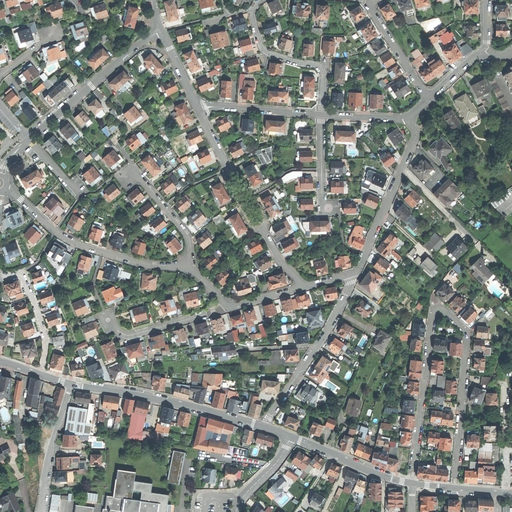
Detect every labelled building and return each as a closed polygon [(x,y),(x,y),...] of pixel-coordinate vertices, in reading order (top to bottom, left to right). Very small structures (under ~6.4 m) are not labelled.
[(165,8),(166,11),(175,9),(174,5),(173,0),(171,0),(164,2),(165,8)] [(211,0),(198,0),(199,1),(198,1),(200,8),(201,8),(202,11),(210,9),(209,6),(213,5),(212,1),(211,0)] [(276,0),(271,2),(268,4),(272,14),(277,12),(278,14),(283,12),(277,0),(276,0)] [(398,0),(399,1),(398,1),(401,12),(404,11),(407,10),(408,13),(413,12),(409,0),(398,0)] [(414,0),(417,8),(422,7),(426,6),(429,5),(427,0),(414,0)] [(52,13),(53,18),(60,15),(64,14),(63,10),(65,9),(64,6),(63,1),(60,2),(49,5),(50,7),(52,13)] [(465,6),(465,13),(478,13),(479,11),(479,9),(478,8),(478,6),(478,2),(477,2),(469,1),(465,1),(465,2),(462,2),(462,6),(465,6)] [(93,7),(90,8),(91,13),(93,16),(96,15),(97,19),(101,18),(108,16),(103,3),(93,7)] [(292,6),(292,13),(296,13),(296,16),(307,17),(308,13),(310,13),(310,6),(308,5),(307,5),(308,4),(307,3),(303,3),(303,4),(302,4),(300,4),(297,4),(296,6),(292,6)] [(384,7),(380,9),(382,12),(381,13),(382,15),(384,15),(387,20),(388,19),(389,21),(393,19),(391,17),(395,14),(389,4),(384,7)] [(321,6),(317,6),(317,11),(316,11),(316,14),(316,15),(316,19),(323,19),(323,22),(327,23),(328,7),(327,6),(324,5),(324,6),(321,6)] [(504,17),(508,17),(508,12),(508,6),(496,6),(496,7),(495,8),(495,11),(496,11),(496,14),(496,17),(497,17),(504,17)] [(127,16),(136,18),(137,14),(138,9),(129,7),(128,12),(127,16)] [(359,7),(350,13),(352,17),(355,21),(356,22),(362,17),(365,16),(363,13),(361,10),(363,10),(361,7),(360,7),(359,7)] [(168,16),(169,21),(178,19),(177,13),(175,9),(166,11),(168,16)] [(414,16),(413,12),(408,13),(407,10),(404,11),(406,18),(414,16)] [(135,23),(136,18),(127,16),(126,20),(124,25),(133,27),(135,23)] [(233,32),(246,28),(245,23),(244,18),(233,21),(235,27),(232,28),(233,32)] [(73,25),(71,26),(72,30),(73,34),(76,33),(77,37),(82,35),(88,33),(84,21),(73,24),(73,25)] [(264,30),(265,34),(276,31),(276,29),(278,28),(278,25),(275,26),(274,22),(262,25),(264,30)] [(369,23),(357,31),(360,35),(362,33),(365,37),(367,41),(372,38),(377,34),(374,30),(375,30),(374,29),(373,27),(372,27),(369,23)] [(496,37),(507,37),(507,35),(510,35),(510,31),(507,31),(507,26),(504,26),(504,25),(501,25),(501,26),(496,26),(496,31),(496,37)] [(467,36),(478,37),(478,34),(478,31),(477,31),(477,27),(474,26),(467,26),(467,27),(464,27),(464,31),(467,31),(467,36)] [(30,28),(18,32),(20,39),(21,43),(25,42),(26,45),(30,44),(34,42),(33,39),(34,39),(30,28)] [(177,37),(178,41),(191,38),(190,33),(187,33),(186,28),(175,31),(177,37)] [(445,28),(437,33),(442,42),(446,48),(454,43),(445,28)] [(214,48),(228,44),(224,31),(217,33),(210,35),(212,44),(213,43),(214,48)] [(99,38),(103,42),(108,38),(104,34),(99,38)] [(428,38),(432,44),(436,41),(433,35),(428,38)] [(249,38),(239,41),(240,47),(238,48),(239,52),(252,48),(251,43),(249,38)] [(283,50),(288,51),(291,41),(285,39),(281,38),(278,48),(283,50)] [(328,53),(333,53),(334,40),(328,39),(328,41),(324,41),(323,52),(328,53)] [(380,43),(378,41),(372,44),(371,45),(376,54),(386,48),(386,47),(386,46),(385,44),(384,44),(383,44),(381,45),(380,43)] [(307,56),(312,57),(313,45),(312,45),(312,42),(309,42),(309,44),(304,44),(303,56),(307,56)] [(52,46),(49,47),(50,49),(46,51),(47,55),(48,55),(50,61),(62,57),(60,52),(58,47),(57,44),(52,46)] [(454,44),(443,51),(450,63),(457,59),(462,56),(458,50),(454,44)] [(467,44),(461,48),(458,50),(462,56),(472,49),(467,44)] [(98,52),(95,55),(101,62),(105,59),(108,56),(102,49),(98,52)] [(411,53),(415,58),(421,54),(417,49),(411,53)] [(186,59),(187,63),(196,59),(194,55),(192,50),(183,54),(186,59)] [(385,66),(386,67),(395,62),(392,58),(389,53),(380,58),(382,61),(385,66)] [(147,64),(150,68),(157,61),(154,57),(150,54),(143,61),(147,64)] [(98,65),(101,62),(95,55),(92,58),(88,61),(94,68),(98,65)] [(437,57),(433,59),(439,68),(439,69),(443,66),(437,57)] [(247,65),(248,72),(259,69),(258,64),(257,58),(246,61),(247,65)] [(190,68),(191,72),(200,68),(198,63),(196,59),(187,63),(190,68)] [(433,59),(427,63),(430,67),(431,67),(434,71),(437,69),(439,68),(433,59)] [(160,64),(157,61),(150,68),(153,71),(156,74),(163,68),(160,64)] [(268,68),(268,72),(270,72),(274,73),(279,73),(281,64),(275,63),(270,62),(269,68),(268,68)] [(335,68),(335,73),(347,74),(347,70),(347,64),(336,63),(335,68)] [(422,76),(424,79),(433,73),(432,72),(430,67),(427,63),(423,65),(423,64),(420,65),(420,67),(417,68),(420,72),(419,74),(419,75),(421,77),(422,76)] [(29,83),(40,75),(32,66),(30,64),(27,66),(24,69),(26,71),(22,74),(25,77),(26,79),(29,83)] [(388,71),(393,79),(402,73),(403,72),(401,70),(400,68),(399,69),(397,65),(388,71)] [(119,75),(116,78),(122,85),(126,82),(129,79),(123,71),(119,75)] [(238,88),(242,88),(243,87),(243,84),(252,85),(252,87),(254,87),(254,81),(244,80),(244,73),(239,73),(238,88)] [(347,74),(335,73),(335,77),(334,82),(346,83),(346,78),(347,74)] [(54,75),(49,79),(52,84),(58,79),(54,75)] [(198,87),(200,91),(213,85),(211,81),(208,82),(206,77),(196,82),(198,87)] [(305,82),(304,87),(313,87),(314,83),(314,78),(305,77),(305,82)] [(48,78),(42,83),(48,90),(54,85),(52,84),(49,79),(48,78)] [(68,78),(64,81),(71,89),(74,86),(68,78)] [(112,81),(109,84),(115,91),(119,87),(122,85),(116,78),(112,81)] [(403,78),(390,86),(393,91),(391,92),(395,98),(397,97),(398,98),(411,90),(407,85),(403,78)] [(173,80),(160,86),(162,91),(165,90),(167,95),(177,90),(175,86),(173,80)] [(471,86),(477,97),(490,91),(484,80),(477,83),(471,86)] [(55,86),(63,96),(66,92),(71,89),(64,81),(60,85),(58,83),(55,86)] [(229,86),(221,85),(220,97),(223,97),(225,97),(225,99),(229,99),(230,86),(229,86)] [(58,99),(63,96),(55,86),(51,89),(53,91),(48,95),(55,103),(58,99)] [(252,87),(243,87),(242,88),(242,98),(246,99),(251,99),(252,87)] [(313,87),(304,87),(304,91),(303,96),(313,97),(313,92),(313,87)] [(272,100),(277,101),(278,92),(273,91),(268,91),(267,100),(272,100)] [(337,105),(342,105),(343,94),(341,94),(341,91),(338,91),(338,93),(333,93),(332,105),(337,105)] [(11,105),(18,99),(13,93),(13,92),(8,96),(5,98),(8,102),(11,105)] [(282,92),(278,92),(277,101),(282,101),(286,101),(287,92),(282,92)] [(357,104),(361,104),(362,100),(362,93),(349,92),(348,103),(349,103),(357,104)] [(370,105),(370,108),(375,108),(382,108),(382,100),(387,100),(387,95),(378,95),(378,92),(374,92),(374,95),(370,95),(370,105)] [(460,98),(455,100),(461,110),(460,110),(462,114),(463,113),(466,119),(467,118),(471,116),(471,117),(477,113),(474,108),(476,107),(473,102),(471,103),(465,94),(460,98)] [(51,105),(55,103),(48,95),(45,98),(51,105)] [(88,106),(97,116),(100,113),(100,112),(99,111),(102,107),(95,99),(91,103),(88,106)] [(175,113),(177,117),(188,111),(186,107),(184,103),(175,107),(177,111),(175,113)] [(477,108),(481,116),(486,113),(483,105),(477,108)] [(23,111),(31,120),(34,118),(37,115),(33,111),(32,109),(29,106),(28,106),(25,109),(23,111)] [(134,106),(124,114),(128,120),(131,123),(134,120),(136,122),(142,117),(141,115),(134,106)] [(110,111),(115,118),(119,115),(113,108),(110,111)] [(446,120),(452,129),(458,125),(460,124),(457,118),(457,117),(455,116),(451,110),(447,113),(443,116),(446,120)] [(74,118),(82,126),(86,122),(89,125),(92,122),(82,111),(78,115),(74,118)] [(182,122),(184,124),(192,120),(190,115),(188,111),(177,117),(179,120),(181,119),(182,122)] [(218,127),(221,131),(231,126),(228,121),(230,120),(228,116),(222,119),(216,122),(218,127)] [(248,119),(243,119),(242,130),(249,130),(249,133),(253,133),(254,120),(248,119)] [(267,120),(266,130),(271,130),(271,133),(276,133),(277,121),(272,121),(267,120)] [(460,128),(458,125),(452,129),(446,120),(443,122),(451,134),(460,128)] [(281,122),(277,121),(276,133),(280,134),(280,131),(285,131),(286,122),(281,122)] [(64,127),(60,130),(67,139),(72,135),(74,137),(77,134),(68,123),(64,127)] [(387,135),(395,145),(399,142),(404,139),(396,128),(395,129),(392,131),(387,135)] [(187,141),(190,146),(202,140),(200,135),(197,130),(187,135),(190,140),(187,141)] [(298,140),(312,140),(312,135),(312,130),(301,130),(301,136),(298,136),(298,140)] [(340,141),(345,141),(345,132),(341,131),(336,131),(335,141),(340,141)] [(140,132),(138,134),(140,137),(138,138),(141,142),(142,143),(146,140),(140,132)] [(345,132),(345,141),(349,141),(354,142),(355,132),(350,132),(345,132)] [(129,146),(132,150),(141,142),(138,138),(140,137),(138,134),(136,136),(134,134),(125,141),(129,146)] [(49,140),(45,144),(53,153),(58,149),(61,146),(60,144),(53,136),(49,140)] [(432,145),(428,149),(435,157),(437,156),(441,159),(444,166),(450,163),(449,163),(445,156),(452,150),(442,139),(437,143),(434,146),(432,145)] [(232,153),(234,158),(244,153),(242,148),(244,146),(242,142),(238,144),(229,148),(232,153)] [(255,151),(263,165),(273,160),(271,147),(255,151)] [(199,159),(201,164),(212,159),(209,154),(207,149),(194,155),(197,160),(199,159)] [(103,158),(112,169),(117,166),(119,164),(117,161),(121,159),(118,155),(113,150),(103,158)] [(300,161),(312,161),(312,157),(312,151),(300,152),(300,153),(298,153),(298,156),(300,156),(300,161)] [(82,160),(86,156),(82,152),(78,155),(82,160)] [(380,159),(387,167),(391,164),(395,161),(389,152),(386,154),(381,158),(380,159)] [(145,165),(148,168),(157,161),(154,158),(152,159),(149,155),(142,161),(145,165)] [(151,172),(153,176),(161,170),(158,166),(159,164),(157,161),(148,168),(151,172)] [(423,177),(426,180),(435,171),(429,165),(426,162),(424,161),(423,162),(421,161),(417,165),(413,169),(416,172),(418,175),(419,175),(422,178),(423,177)] [(331,168),(331,173),(345,173),(345,165),(342,165),(342,162),(331,162),(331,168)] [(247,174),(249,177),(260,171),(257,167),(255,168),(253,164),(244,169),(247,174)] [(94,180),(95,183),(98,181),(102,178),(100,175),(93,166),(83,174),(87,180),(90,183),(94,180)] [(33,172),(29,174),(35,183),(38,180),(43,178),(42,176),(39,172),(38,169),(33,172)] [(379,186),(383,187),(385,183),(387,178),(369,170),(365,180),(366,180),(369,181),(376,184),(376,185),(379,186)] [(251,181),(254,185),(262,181),(260,177),(262,175),(260,171),(249,177),(251,181)] [(22,179),(27,188),(31,185),(35,183),(29,174),(25,177),(22,179)] [(164,190),(167,194),(176,187),(172,183),(174,181),(171,177),(160,186),(164,190)] [(301,188),(313,188),(313,183),(313,178),(302,178),(299,178),(299,182),(301,182),(301,185),(301,188)] [(433,194),(440,201),(456,186),(449,179),(441,187),(433,194)] [(332,182),(331,182),(331,187),(331,192),(343,192),(343,186),(346,186),(345,182),(339,182),(332,182)] [(361,182),(361,187),(368,190),(370,185),(368,184),(364,183),(361,182)] [(213,193),(215,197),(225,191),(223,187),(221,183),(212,187),(215,192),(213,193)] [(110,201),(121,192),(117,188),(114,184),(105,191),(108,195),(106,197),(110,201)] [(440,201),(445,206),(461,191),(456,186),(440,201)] [(130,201),(133,205),(144,197),(141,192),(138,188),(129,196),(132,200),(130,201)] [(404,199),(412,207),(418,202),(420,204),(423,200),(421,198),(413,190),(410,188),(408,191),(405,193),(408,195),(404,199)] [(219,200),(222,204),(230,199),(228,195),(225,191),(215,197),(217,201),(219,200)] [(491,202),(495,207),(508,197),(504,191),(491,202)] [(363,202),(375,208),(377,203),(379,199),(376,197),(369,194),(368,195),(366,200),(364,199),(363,202)] [(178,207),(182,212),(191,204),(187,200),(189,199),(186,195),(175,204),(178,207)] [(265,205),(267,208),(277,203),(276,199),(273,201),(270,196),(262,200),(265,205)] [(52,211),(55,214),(56,213),(61,207),(63,205),(54,197),(46,205),(52,211)] [(301,204),(301,209),(313,209),(313,205),(313,199),(301,199),(301,201),(298,201),(298,204),(301,204)] [(143,214),(146,218),(155,210),(152,206),(149,203),(138,212),(141,215),(141,216),(143,214)] [(271,217),(280,212),(277,207),(279,206),(277,203),(267,208),(269,213),(271,217)] [(354,203),(344,203),(344,208),(344,213),(356,212),(356,211),(358,211),(358,208),(356,208),(356,203),(354,203)] [(398,208),(395,212),(404,221),(406,219),(408,220),(411,217),(410,215),(411,213),(403,204),(398,208)] [(64,210),(61,207),(56,213),(59,216),(64,210)] [(190,217),(187,219),(190,222),(193,225),(195,223),(198,227),(201,224),(206,219),(198,209),(194,213),(194,212),(189,216),(190,217)] [(14,210),(6,214),(7,216),(12,227),(23,221),(21,215),(19,211),(15,213),(14,210)] [(229,223),(232,227),(242,222),(240,218),(238,213),(229,218),(231,222),(229,223)] [(75,228),(79,230),(85,220),(78,217),(73,214),(67,224),(68,224),(75,228)] [(212,218),(216,225),(223,220),(220,214),(212,218)] [(157,231),(158,231),(167,224),(164,220),(161,217),(150,226),(153,230),(155,228),(157,231)] [(94,221),(93,225),(99,226),(98,229),(100,229),(102,223),(94,221)] [(316,234),(320,234),(320,221),(316,221),(311,222),(311,231),(316,231),(316,234)] [(324,221),(320,221),(320,234),(324,234),(324,231),(330,231),(330,221),(324,221)] [(237,231),(239,234),(247,230),(245,226),(242,222),(232,227),(234,232),(237,231)] [(275,233),(277,236),(288,231),(285,227),(287,225),(286,223),(284,224),(283,222),(273,228),(275,233)] [(24,235),(34,244),(38,239),(42,235),(38,232),(41,230),(39,228),(34,224),(24,235)] [(94,239),(100,241),(103,230),(100,229),(98,229),(99,226),(93,225),(89,238),(94,239)] [(115,246),(121,248),(124,237),(119,235),(120,233),(114,231),(110,245),(115,246)] [(200,244),(203,248),(212,241),(209,237),(211,235),(207,231),(197,240),(200,244)] [(387,237),(384,241),(391,247),(398,239),(390,233),(387,237)] [(423,246),(429,251),(432,247),(441,238),(435,233),(423,246)] [(351,245),(360,249),(362,245),(364,240),(361,238),(359,237),(356,236),(355,235),(354,238),(351,245)] [(137,253),(143,255),(146,244),(141,242),(142,240),(136,238),(132,251),(137,253)] [(165,242),(174,253),(182,247),(179,243),(175,238),(171,241),(170,239),(165,242)] [(284,249),(286,252),(296,247),(294,242),(296,241),(295,239),(293,240),(292,238),(281,244),(284,249)] [(445,242),(441,238),(432,247),(436,251),(445,242)] [(451,252),(456,258),(466,248),(462,243),(457,238),(446,248),(451,252)] [(250,249),(252,254),(262,248),(260,243),(257,239),(245,246),(248,251),(250,249)] [(377,249),(384,255),(391,247),(384,241),(380,245),(377,249)] [(6,246),(3,247),(6,255),(9,254),(10,258),(15,257),(16,256),(21,254),(16,242),(6,246)] [(53,244),(48,254),(53,257),(59,261),(62,255),(64,251),(61,248),(62,246),(60,244),(55,242),(54,244),(53,244)] [(391,252),(399,259),(401,256),(393,249),(391,252)] [(72,256),(66,252),(64,256),(62,255),(59,261),(53,257),(53,258),(60,262),(62,260),(68,264),(72,256)] [(206,266),(209,269),(218,261),(217,260),(219,258),(217,256),(215,258),(212,254),(203,262),(206,266)] [(82,255),(78,269),(83,270),(84,268),(88,269),(89,269),(92,258),(87,257),(82,255)] [(349,255),(339,257),(340,266),(340,267),(342,267),(343,269),(346,268),(346,267),(351,266),(350,263),(350,261),(349,255)] [(267,256),(255,263),(257,267),(259,266),(262,271),(272,265),(269,261),(267,256)] [(415,260),(420,264),(423,260),(418,256),(415,260)] [(311,267),(315,266),(314,263),(323,261),(322,257),(309,260),(311,267)] [(434,263),(427,257),(421,264),(430,271),(436,265),(434,263)] [(473,273),(482,283),(492,273),(483,263),(484,261),(480,257),(475,262),(471,266),(475,270),(473,273)] [(374,265),(383,272),(386,269),(388,271),(391,267),(386,262),(387,261),(383,258),(382,259),(380,258),(377,262),(374,265)] [(390,263),(396,268),(399,264),(393,259),(390,263)] [(315,266),(318,275),(323,274),(328,272),(325,260),(323,261),(314,263),(315,266)] [(452,268),(458,274),(463,268),(457,262),(452,268)] [(106,266),(103,277),(116,281),(118,275),(119,270),(115,269),(116,266),(112,265),(108,264),(107,266),(106,266)] [(219,280),(223,285),(231,278),(228,274),(230,272),(227,268),(216,276),(219,280)] [(33,278),(35,283),(45,280),(41,270),(39,271),(38,269),(34,271),(35,272),(32,274),(33,278)] [(363,279),(374,287),(379,280),(382,277),(376,272),(374,274),(370,271),(366,276),(363,279)] [(143,277),(142,288),(155,289),(156,282),(156,278),(152,277),(152,274),(149,274),(144,273),(144,277),(143,277)] [(276,283),(276,287),(281,285),(287,284),(286,281),(285,276),(284,273),(283,273),(276,275),(274,276),(276,283)] [(249,276),(251,283),(257,282),(255,274),(249,276)] [(370,292),(374,287),(363,279),(360,283),(370,292)] [(8,292),(9,296),(11,296),(22,291),(20,286),(19,282),(17,281),(7,284),(8,288),(8,289),(9,292),(8,292)] [(242,284),(236,286),(238,294),(240,293),(242,294),(246,293),(252,292),(249,283),(242,284)] [(446,298),(447,299),(454,292),(449,287),(448,288),(445,284),(444,284),(436,292),(440,296),(441,298),(444,300),(446,298)] [(102,292),(106,302),(107,302),(118,297),(117,293),(115,290),(114,286),(102,292)] [(335,287),(325,289),(326,294),(326,297),(326,299),(328,298),(329,300),(334,299),(334,297),(337,297),(336,292),(335,287)] [(41,299),(42,304),(54,299),(53,295),(50,296),(48,290),(45,291),(45,290),(39,292),(40,293),(39,294),(41,299)] [(13,303),(25,299),(22,291),(11,296),(13,303)] [(118,292),(117,293),(118,297),(107,302),(108,305),(114,302),(121,299),(120,296),(118,292)] [(184,295),(188,308),(195,306),(199,305),(198,300),(201,299),(200,296),(199,292),(196,292),(184,295)] [(296,297),(299,307),(310,305),(309,303),(311,302),(310,298),(308,298),(307,294),(301,295),(296,297)] [(453,308),(457,311),(465,303),(462,300),(461,299),(460,298),(457,295),(449,304),(453,308)] [(73,304),(78,316),(84,313),(88,311),(86,307),(89,306),(86,298),(83,299),(73,304)] [(282,301),(284,311),(288,310),(294,309),(291,298),(290,299),(290,298),(289,298),(287,298),(286,299),(286,300),(284,300),(282,301)] [(168,312),(168,315),(171,314),(176,313),(175,310),(176,310),(173,299),(160,302),(162,309),(163,313),(168,312)] [(355,308),(369,319),(372,315),(369,313),(373,308),(370,305),(366,302),(365,302),(362,299),(361,300),(359,300),(358,302),(358,303),(358,304),(357,306),(355,308)] [(16,310),(18,316),(29,312),(28,308),(27,306),(29,306),(27,302),(26,302),(23,303),(19,304),(19,305),(13,307),(14,311),(16,310)] [(268,305),(264,306),(266,316),(276,314),(273,303),(268,305)] [(465,319),(469,323),(477,314),(473,310),(475,308),(471,304),(468,307),(469,308),(467,311),(462,316),(465,319)] [(143,320),(147,319),(144,306),(133,309),(130,310),(132,318),(135,317),(136,322),(140,321),(143,320)] [(248,310),(244,311),(247,321),(252,320),(256,319),(254,309),(248,310)] [(320,309),(306,312),(307,318),(306,318),(307,322),(308,322),(309,326),(323,323),(322,320),(323,320),(323,318),(323,317),(323,315),(322,314),(321,314),(320,309)] [(59,312),(47,316),(48,321),(50,326),(60,322),(58,317),(61,316),(59,312)] [(85,318),(88,324),(93,322),(96,321),(93,314),(85,318)] [(236,316),(231,317),(233,325),(234,325),(234,326),(237,325),(237,324),(243,322),(242,318),(241,315),(236,316)] [(211,320),(214,332),(218,331),(219,333),(223,332),(222,330),(224,329),(223,324),(225,324),(223,320),(222,320),(221,317),(215,319),(211,320)] [(243,317),(242,318),(243,322),(237,324),(237,325),(238,328),(246,326),(243,317)] [(88,324),(82,326),(88,338),(98,334),(96,330),(99,329),(98,325),(96,321),(93,322),(88,324)] [(208,331),(209,331),(207,326),(206,322),(200,323),(195,325),(197,330),(196,331),(197,335),(205,333),(208,331)] [(339,334),(344,337),(344,336),(348,338),(350,335),(354,329),(344,323),(343,322),(340,326),(342,327),(340,329),(339,332),(340,332),(339,334)] [(412,334),(423,335),(424,330),(424,324),(414,323),(412,334)] [(34,327),(21,326),(22,329),(20,330),(21,334),(23,333),(24,336),(27,335),(28,337),(32,335),(31,334),(36,332),(34,327)] [(477,332),(477,337),(489,338),(489,335),(487,335),(488,328),(478,327),(477,332)] [(174,331),(177,342),(180,341),(181,344),(185,343),(185,340),(186,340),(185,334),(186,334),(185,330),(184,331),(183,328),(178,330),(174,331)] [(377,338),(376,341),(385,346),(386,346),(389,341),(388,341),(391,336),(381,330),(378,335),(379,335),(377,338)] [(296,343),(309,342),(308,336),(307,331),(296,333),(297,338),(297,341),(295,341),(296,343)] [(0,344),(6,346),(9,335),(5,334),(0,332),(0,344)] [(151,349),(165,345),(162,334),(158,335),(156,335),(155,334),(153,335),(153,336),(151,337),(152,341),(150,342),(151,349)] [(53,337),(54,345),(65,343),(64,335),(53,337)] [(331,350),(335,353),(336,351),(338,352),(341,347),(343,345),(344,344),(335,338),(333,340),(332,342),(332,341),(332,342),(331,341),(330,343),(329,345),(329,346),(330,346),(329,346),(332,348),(331,350)] [(421,341),(412,340),(411,344),(411,346),(411,350),(420,351),(420,350),(421,349),(421,347),(421,346),(421,344),(421,341)] [(434,350),(445,351),(447,341),(441,340),(435,340),(434,345),(434,350)] [(485,341),(475,340),(474,345),(474,350),(480,350),(480,352),(484,352),(484,347),(485,341)] [(385,346),(376,341),(373,345),(383,350),(385,346)] [(21,345),(23,355),(28,354),(32,353),(32,356),(38,355),(35,342),(21,345)] [(110,342),(101,345),(108,362),(112,360),(111,359),(118,356),(114,348),(113,349),(110,342)] [(144,355),(141,342),(121,347),(123,353),(127,352),(129,359),(144,355)] [(455,343),(451,343),(450,355),(461,356),(461,350),(462,344),(455,343)] [(162,351),(163,355),(170,353),(168,344),(165,345),(166,350),(162,351)] [(213,347),(214,356),(236,354),(235,349),(234,345),(213,347)] [(285,350),(286,360),(298,360),(298,355),(298,353),(298,349),(285,350)] [(51,367),(61,370),(63,365),(65,356),(54,353),(53,358),(52,358),(51,362),(52,362),(51,367)] [(319,361),(317,365),(326,371),(329,366),(331,362),(329,360),(330,359),(325,356),(324,357),(322,356),(319,361)] [(345,357),(342,361),(349,366),(351,361),(345,357)] [(475,363),(474,369),(481,369),(484,370),(485,358),(482,357),(482,359),(475,358),(475,363)] [(436,361),(432,360),(432,367),(431,374),(435,375),(435,372),(442,373),(443,362),(438,361),(436,361)] [(87,366),(92,378),(97,376),(102,374),(101,372),(103,371),(100,364),(98,364),(97,362),(95,363),(87,366)] [(71,365),(73,375),(79,374),(84,373),(82,363),(76,365),(71,365)] [(111,369),(115,378),(120,376),(120,377),(123,376),(128,373),(124,363),(111,369)] [(409,378),(415,379),(415,377),(420,378),(421,373),(422,368),(415,367),(416,364),(411,363),(409,378)] [(68,367),(63,365),(61,370),(60,373),(67,375),(69,369),(68,367)] [(313,370),(310,375),(320,382),(327,372),(326,371),(317,365),(313,370)] [(207,388),(220,389),(222,374),(204,373),(202,387),(206,387),(207,387),(207,388)] [(439,376),(438,387),(445,388),(446,376),(439,376)] [(481,385),(488,385),(491,377),(482,376),(481,385)] [(2,377),(0,385),(0,398),(5,397),(9,395),(12,378),(2,377)] [(158,389),(164,390),(165,378),(159,377),(156,377),(155,377),(154,383),(153,388),(158,389)] [(29,393),(39,395),(41,381),(36,379),(31,378),(29,393)] [(279,382),(263,380),(262,390),(278,392),(279,388),(279,382)] [(446,393),(456,393),(457,388),(457,381),(447,381),(446,393)] [(413,394),(418,394),(419,389),(420,383),(409,382),(409,385),(408,388),(408,393),(411,393),(413,394)] [(302,400),(304,397),(300,395),(307,384),(305,383),(301,389),(296,396),(302,400)] [(307,384),(300,395),(304,397),(309,401),(310,401),(310,400),(314,395),(317,391),(307,384)] [(56,395),(54,399),(62,401),(66,389),(62,387),(59,386),(56,392),(56,395)] [(202,387),(198,386),(197,391),(197,393),(195,398),(195,401),(199,402),(203,403),(206,387),(202,387)] [(176,387),(174,395),(180,397),(188,399),(190,390),(188,390),(185,389),(176,387)] [(476,402),(481,404),(486,391),(483,389),(482,390),(474,387),(472,394),(469,400),(474,401),(476,402)] [(437,390),(434,390),(434,394),(434,396),(433,400),(442,401),(444,401),(445,391),(437,390)] [(219,392),(216,391),(212,406),(216,407),(222,408),(225,394),(219,392)] [(318,391),(317,391),(314,395),(315,396),(312,402),(310,400),(310,401),(309,401),(309,402),(316,403),(316,402),(318,401),(316,400),(318,391)] [(76,401),(82,402),(90,403),(92,394),(84,393),(77,392),(76,401)] [(41,395),(39,395),(29,393),(27,405),(39,408),(40,402),(40,400),(41,395)] [(486,405),(497,405),(497,401),(497,398),(497,393),(486,394),(486,405)] [(54,399),(41,395),(40,400),(44,401),(48,402),(53,404),(54,399)] [(113,397),(105,395),(103,406),(118,409),(118,407),(120,398),(113,397)] [(130,412),(132,413),(135,400),(131,399),(127,398),(124,411),(130,412)] [(241,401),(231,398),(228,410),(233,411),(237,413),(241,401)] [(350,414),(356,416),(361,401),(351,398),(351,399),(349,399),(346,408),(348,409),(347,413),(350,414)] [(143,402),(135,400),(133,409),(136,409),(135,413),(146,415),(147,415),(148,409),(149,404),(149,403),(143,402)] [(403,412),(414,413),(415,408),(415,401),(404,400),(403,412)] [(48,402),(45,409),(58,413),(59,410),(60,406),(53,404),(48,402)] [(90,404),(89,409),(86,427),(92,427),(95,404),(90,403),(90,404)] [(253,417),(258,418),(261,405),(252,403),(249,416),(253,417)] [(74,435),(79,435),(88,435),(90,436),(92,427),(86,427),(89,409),(84,408),(69,406),(64,421),(59,434),(64,434),(74,435)] [(170,409),(165,407),(161,421),(169,423),(171,424),(174,410),(170,409)] [(179,420),(178,424),(179,424),(183,425),(187,426),(188,426),(191,414),(186,412),(181,411),(180,416),(179,420)] [(443,412),(432,411),(431,415),(431,417),(431,421),(432,421),(439,422),(442,422),(443,413),(443,412)] [(445,414),(443,413),(442,422),(442,424),(453,425),(453,420),(454,415),(448,414),(448,413),(445,412),(445,414)] [(20,413),(18,413),(18,416),(14,416),(14,421),(16,434),(22,433),(20,413)] [(144,424),(146,415),(135,413),(135,414),(133,413),(131,420),(127,438),(142,440),(144,431),(142,431),(144,424)] [(402,428),(414,429),(414,423),(415,417),(403,415),(402,428)] [(199,426),(206,428),(209,419),(201,416),(198,426),(199,426)] [(291,426),(296,428),(299,420),(295,419),(296,417),(292,416),(292,418),(288,416),(285,424),(291,426)] [(326,426),(333,429),(336,421),(328,418),(326,426)] [(206,429),(216,431),(219,421),(215,420),(209,419),(206,428),(206,429)] [(308,420),(304,430),(308,431),(313,434),(317,424),(308,420)] [(234,426),(219,421),(216,431),(225,434),(232,436),(232,433),(234,426)] [(156,430),(164,432),(165,425),(158,423),(156,430)] [(203,441),(206,429),(206,428),(199,426),(194,447),(200,448),(204,449),(207,450),(209,442),(203,441)] [(495,426),(483,427),(484,439),(485,439),(491,439),(495,439),(495,432),(495,426)] [(243,442),(250,444),(254,431),(249,430),(246,429),(243,442)] [(164,443),(164,432),(156,430),(154,442),(164,443)] [(28,432),(22,433),(24,443),(30,441),(28,432)] [(411,433),(403,432),(402,436),(401,445),(407,445),(407,444),(410,444),(410,443),(410,439),(411,437),(411,433)] [(266,435),(259,433),(256,442),(271,446),(273,437),(266,435)] [(440,434),(429,433),(429,436),(429,439),(428,443),(437,444),(439,444),(440,438),(440,434)] [(74,435),(64,434),(63,440),(63,445),(76,446),(76,440),(74,440),(74,435)] [(225,434),(223,443),(229,444),(232,436),(225,434)] [(467,447),(479,448),(479,443),(480,440),(480,436),(476,436),(476,435),(472,434),(472,436),(468,436),(468,441),(467,447)] [(344,451),(349,452),(353,438),(348,436),(345,435),(343,440),(342,444),(340,449),(344,451)] [(452,439),(440,438),(439,444),(439,446),(439,448),(439,449),(450,450),(450,445),(451,445),(451,443),(452,439)] [(209,440),(209,442),(207,450),(210,450),(228,454),(229,446),(229,444),(223,443),(209,440)] [(387,446),(385,452),(389,453),(391,447),(389,447),(389,443),(381,440),(380,445),(387,446)] [(484,443),(479,443),(479,448),(479,452),(492,453),(492,444),(484,443)] [(8,444),(1,448),(3,453),(4,452),(5,454),(11,451),(8,444)] [(358,454),(361,456),(365,446),(359,444),(356,451),(355,453),(358,454)] [(364,457),(368,459),(372,449),(365,446),(361,456),(364,457)] [(389,456),(388,458),(395,460),(397,448),(396,448),(391,447),(389,453),(389,456)] [(255,448),(253,456),(267,459),(268,452),(259,450),(259,449),(255,448)] [(165,481),(182,485),(188,453),(171,450),(165,481)] [(293,461),(304,470),(311,460),(308,458),(308,457),(305,455),(303,454),(299,452),(293,461)] [(378,466),(386,469),(388,458),(389,456),(382,455),(383,453),(378,452),(377,453),(374,452),(372,463),(378,466)] [(479,452),(478,462),(478,464),(485,464),(485,460),(491,460),(492,453),(479,452)] [(102,455),(91,454),(91,457),(91,462),(95,463),(95,465),(96,465),(102,465),(102,455)] [(315,466),(319,469),(325,461),(321,458),(316,455),(310,463),(313,465),(312,466),(313,467),(314,467),(315,466)] [(69,457),(58,457),(58,463),(58,468),(69,468),(69,462),(69,457)] [(390,470),(396,473),(399,461),(395,460),(388,458),(386,469),(390,470)] [(337,466),(332,463),(330,467),(329,469),(326,474),(328,475),(329,474),(333,476),(337,478),(342,468),(337,466)] [(309,464),(307,467),(309,468),(307,470),(306,469),(304,471),(307,473),(313,467),(312,466),(309,464)] [(425,479),(435,480),(436,469),(436,466),(431,465),(430,468),(419,466),(417,478),(425,479)] [(103,511),(169,511),(170,504),(168,504),(170,491),(152,489),(153,480),(135,477),(137,468),(119,466),(117,479),(116,478),(113,497),(107,496),(105,509),(104,509),(103,511)] [(205,482),(215,483),(215,478),(216,469),(207,468),(207,472),(205,472),(204,477),(206,477),(205,481),(205,482)] [(226,468),(225,478),(237,479),(238,474),(238,469),(226,468)] [(297,469),(293,474),(298,478),(302,473),(297,469)] [(448,470),(436,469),(435,480),(441,481),(447,482),(448,470)] [(489,481),(495,482),(496,471),(494,471),(484,470),(483,481),(489,481)] [(67,471),(56,471),(56,476),(56,481),(61,481),(67,481),(67,471)] [(74,471),(67,471),(67,481),(61,481),(61,483),(74,482),(74,471)] [(285,475),(295,482),(298,478),(293,474),(288,471),(285,475)] [(354,473),(349,471),(345,480),(348,482),(353,484),(356,485),(358,479),(360,476),(354,473)] [(477,481),(478,472),(465,471),(465,483),(469,484),(469,483),(472,483),(477,483),(477,481)] [(268,490),(276,497),(284,490),(282,488),(288,483),(282,477),(275,484),(273,486),(272,486),(268,490)] [(362,481),(358,479),(356,485),(354,489),(360,492),(361,492),(362,492),(363,493),(363,492),(367,483),(362,481)] [(370,500),(381,500),(381,483),(370,483),(370,489),(370,494),(370,500)] [(395,507),(403,507),(403,493),(397,493),(397,488),(393,488),(389,488),(389,502),(389,507),(395,507)] [(273,500),(276,497),(268,490),(266,492),(273,500)] [(317,505),(319,506),(321,502),(324,498),(315,492),(312,497),(310,501),(313,502),(312,504),(316,507),(317,505)] [(0,500),(0,506),(2,511),(8,508),(10,511),(14,511),(15,511),(17,511),(21,509),(13,493),(3,498),(4,499),(0,500)] [(428,510),(434,510),(434,504),(437,504),(437,497),(429,496),(424,496),(423,496),(422,496),(421,497),(421,499),(421,510),(428,510)] [(489,511),(493,511),(494,500),(486,500),(479,499),(479,501),(478,511),(483,511),(489,511)] [(454,501),(448,501),(448,507),(448,511),(451,511),(459,511),(460,501),(454,501)] [(478,511),(479,501),(473,501),(468,501),(468,507),(468,511),(470,511),(469,511),(478,511)]
